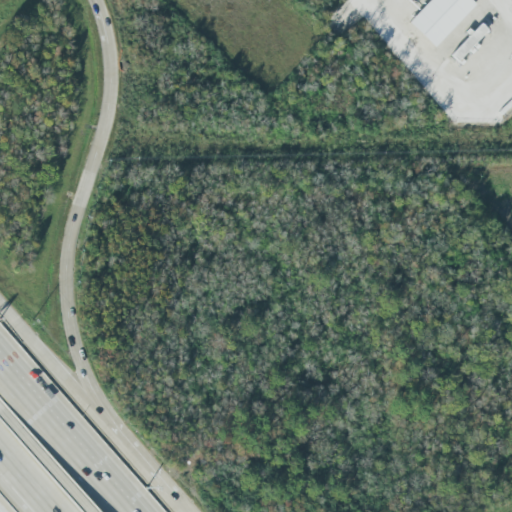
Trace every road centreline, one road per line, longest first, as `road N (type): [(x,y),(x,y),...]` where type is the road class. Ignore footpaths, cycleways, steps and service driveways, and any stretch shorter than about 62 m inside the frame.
road 1 (primary): [(110,427),(71,334),(67,271),(80,196),(106,136),(112,61),(95,0)]
road 2 (primary): [(171,496),(0,302)]
road 3 (motorway): [(126,511),(0,366)]
